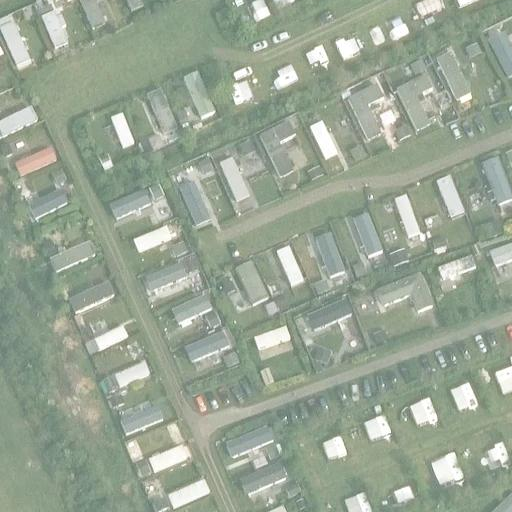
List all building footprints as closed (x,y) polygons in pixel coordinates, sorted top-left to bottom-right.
[(78,0),(92,32),(106,26),(97,7),(94,0),(78,0)] [(124,0),(131,13),(142,8),(137,0),(124,0)] [(41,20),(55,51),(67,45),(60,30),(65,28),(61,18),(57,20),(54,14),(53,14),(50,7),(48,8),(38,12),(36,13),(39,21),(41,20)] [(0,29),(0,33),(16,69),(30,63),(13,25),(11,26),(7,18),(0,21),(0,28),(1,30),(0,29)] [(486,39),(509,84),(511,81),(511,56),(499,32),(486,39)] [(435,61),(456,103),(470,96),(450,54),(435,61)] [(183,81),(200,120),(214,114),(197,75),(183,81)] [(395,92),(416,133),(429,127),(419,107),(425,104),(421,96),(431,91),(424,77),(395,92)] [(347,101),(367,143),(380,136),(366,109),(383,101),(376,86),(347,101)] [(177,131),(159,91),(146,97),(156,120),(152,122),(156,130),(159,129),(163,137),(177,131)] [(30,110),(0,124),(0,138),(2,138),(3,139),(36,123),(30,110)] [(304,119),(321,155),(334,149),(316,113),(304,119)] [(112,119),(124,149),(135,144),(122,115),(112,119)] [(259,138),(280,180),(293,174),(279,146),(295,138),(288,124),(259,138)] [(159,132),(148,137),(148,138),(144,140),(148,149),(152,147),(153,148),(164,143),(164,142),(168,140),(167,136),(162,138),(159,132)] [(215,158),(235,200),(249,193),(236,166),(252,158),(245,144),(215,158)] [(14,165),(20,178),(56,163),(50,150),(14,165)] [(484,165),(497,199),(508,195),(495,160),(484,165)] [(177,186),(183,199),(195,194),(189,180),(186,181),(184,177),(177,181),(178,185),(177,186)] [(436,184),(450,220),(463,214),(449,179),(436,184)] [(152,190),(123,201),(128,212),(144,206),(146,209),(148,209),(149,211),(152,210),(149,204),(157,201),(152,190)] [(394,202),(407,239),(418,234),(405,197),(394,202)] [(186,203),(197,228),(208,223),(196,198),(186,203)] [(356,220),(369,256),(381,251),(367,215),(356,220)] [(484,228),(489,240),(503,234),(498,222),(484,228)] [(170,225),(138,238),(144,251),(162,244),(164,249),(171,245),(169,240),(175,238),(170,225)] [(316,236),(327,265),(339,261),(328,232),(316,236)] [(55,275),(94,257),(89,244),(64,255),(61,249),(57,251),(59,257),(49,261),(50,264),(42,267),(46,277),(54,273),(55,275)] [(511,245),(489,254),(494,268),(511,261),(511,245)] [(302,282),(288,249),(277,254),(290,287),(302,282)] [(441,282),(453,277),(455,281),(461,279),(459,275),(474,269),(470,258),(437,270),(441,282)] [(181,265),(152,276),(156,287),(185,276),(181,265)] [(237,271),(251,300),(263,294),(249,266),(237,271)] [(419,275),(376,293),(383,309),(410,298),(417,314),(432,308),(419,275)] [(68,302),(74,315),(113,298),(107,284),(85,294),(83,290),(72,295),(74,300),(68,302)] [(207,296),(170,313),(176,326),(203,314),(205,318),(214,314),(212,309),(213,309),(207,296)] [(335,308),(303,322),(308,333),(340,319),(335,308)] [(84,347),(89,357),(127,339),(122,328),(84,347)] [(257,351),(289,340),(285,329),(253,340),(257,351)] [(217,335),(185,349),(189,360),(210,351),(212,355),(219,352),(217,348),(222,346),(217,335)] [(114,378),(119,389),(149,376),(144,365),(114,378)] [(128,423),(133,435),(164,421),(159,410),(128,423)] [(256,429),(261,443),(275,437),(270,424),(256,429)] [(232,453),(259,443),(256,434),(228,444),(232,453)] [(148,461),(152,472),(183,459),(179,448),(148,461)] [(279,465),(241,482),(246,493),(284,476),(279,465)] [(164,501),(169,511),(197,500),(193,489),(164,501)]
